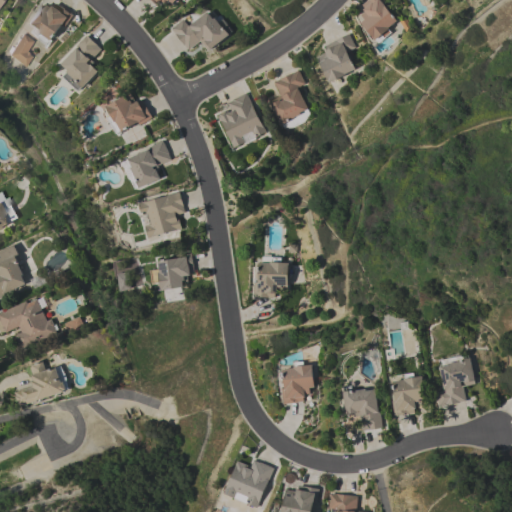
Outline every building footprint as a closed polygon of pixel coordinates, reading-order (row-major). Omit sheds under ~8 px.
[(366,0),(383,0),(386,3),(383,5),(395,20),(387,27),(388,28),(387,29),(390,32),(383,38),(380,34),(374,39),(360,22),(364,19),(360,14),(364,11),(362,9),(364,8),(361,4),(366,0)] [(72,15),(63,27),(60,25),(49,40),(40,34),(39,34),(25,24),(38,6),(42,9),(46,4),(50,7),(52,5),(53,6),(55,3),(72,15)] [(171,28),(183,19),(188,26),(206,12),(212,19),(214,17),(222,28),(226,24),(231,31),(207,50),(199,41),(188,50),(171,28)] [(19,34),(31,41),(24,51),(27,53),(26,54),(30,56),(23,67),(6,55),(19,34)] [(316,57),(325,52),(324,50),(326,49),(324,45),(348,34),(354,47),(345,51),(354,68),(344,73),(344,75),(328,82),(316,57)] [(76,47),(75,46),(86,35),(100,49),(90,60),(93,63),(91,65),(97,71),(81,88),(80,87),(77,90),(69,82),(73,78),(65,71),(67,70),(62,65),(61,63),(76,47)] [(298,70),(304,83),(296,87),(309,114),(303,122),(292,127),(282,127),(281,124),(280,124),(269,101),(280,96),(273,82),(298,70)] [(265,132),(253,137),(250,131),(240,136),(243,142),(232,147),(217,115),(218,115),(218,114),(225,110),(226,112),(230,110),(226,103),(232,100),(232,99),(245,92),(265,132)] [(152,117),(139,125),(137,122),(127,128),(127,127),(120,131),(120,130),(115,133),(105,115),(109,113),(105,107),(130,93),(135,102),(137,101),(138,102),(142,100),(152,117)] [(138,188),(138,187),(134,189),(130,181),(135,179),(129,167),(131,166),(128,159),(149,148),(148,147),(162,141),(169,154),(168,154),(170,159),(157,165),(159,169),(156,171),(159,178),(138,188)] [(147,238),(144,226),(150,224),(147,213),(141,215),(137,203),(142,201),(142,202),(179,192),(185,212),(175,215),(176,218),(178,217),(181,228),(147,238)] [(0,227),(12,222),(0,196),(0,227)] [(0,250),(14,244),(18,254),(15,256),(18,263),(18,264),(22,274),(21,275),(25,284),(3,294),(4,295),(0,297),(0,250)] [(194,272),(190,273),(190,275),(187,275),(188,282),(183,283),(183,287),(161,290),(160,282),(155,283),(154,274),(158,273),(158,272),(159,272),(158,260),(177,257),(176,254),(191,252),(194,272)] [(286,292),(277,292),(277,287),(276,287),(276,293),(274,293),(274,297),(253,296),(254,282),(257,282),(258,262),(262,262),(263,256),(280,257),(279,262),(287,262),(286,292)] [(130,289),(128,272),(117,273),(119,291),(130,289)] [(0,312),(26,301),(27,303),(36,299),(46,321),(51,318),(54,325),(55,324),(57,329),(54,330),(55,333),(20,349),(14,335),(21,332),(18,326),(4,333),(1,327),(2,326),(0,322),(0,312)] [(78,316),(83,327),(67,334),(63,323),(78,316)] [(466,401),(438,407),(435,392),(443,390),(438,367),(440,367),(438,360),(467,354),(468,358),(474,384),(462,386),(466,401)] [(61,382),(63,381),(65,389),(63,390),(63,391),(19,406),(18,403),(17,403),(14,396),(15,395),(14,392),(32,386),(30,381),(32,380),(31,375),(32,374),(30,367),(31,367),(30,365),(42,361),(45,370),(55,366),(61,382)] [(283,404),(281,391),(285,390),(282,369),(293,367),(293,366),(294,366),(294,362),(303,361),(303,365),(312,364),(312,368),(314,387),(309,387),(310,393),(304,394),(305,397),(302,397),(303,401),(283,404)] [(392,401),(395,400),(392,381),(403,380),(403,378),(404,378),(403,374),(412,372),(413,377),(421,376),(426,403),(414,405),(415,408),(413,408),(414,413),(394,416),(392,401)] [(378,413),(380,413),(382,428),(368,430),(368,429),(362,430),(359,416),(355,416),(355,413),(346,414),(343,391),(354,389),(354,390),(365,389),(365,390),(375,389),(378,413)] [(235,465),(237,460),(248,465),(247,468),(250,469),(253,460),(259,462),(260,462),(273,468),(256,508),(244,503),(247,496),(237,492),(234,498),(223,493),(235,465)] [(318,489),(316,503),(312,502),(310,511),(280,511),(285,489),(295,491),(295,489),(298,489),(299,485),(318,489)] [(335,511),(336,509),(328,508),(330,493),(357,496),(355,511),(368,511),(335,511)]
